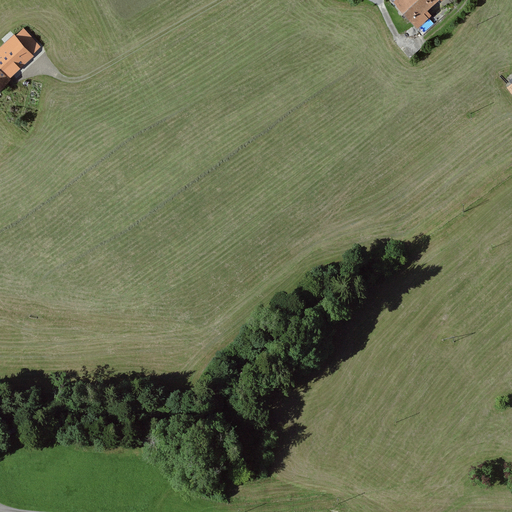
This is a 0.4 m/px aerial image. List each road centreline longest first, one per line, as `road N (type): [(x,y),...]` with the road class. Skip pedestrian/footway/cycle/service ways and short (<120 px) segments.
road 1 (track): [(222,0),(81,80),(30,69)]
road 2 (track): [(461,0),(408,47),(378,0)]
